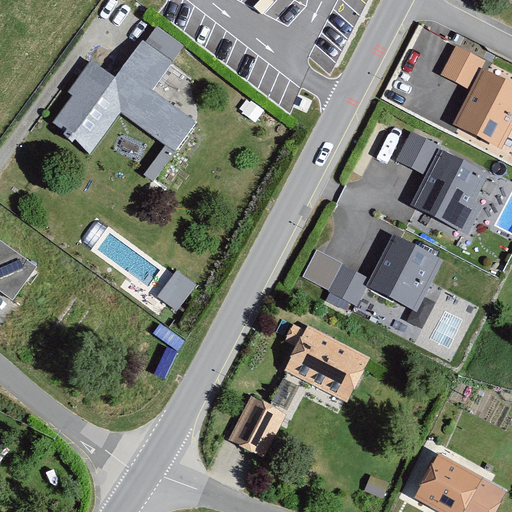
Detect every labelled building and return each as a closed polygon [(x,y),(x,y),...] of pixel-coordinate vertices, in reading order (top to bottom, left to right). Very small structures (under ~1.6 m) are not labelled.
[(105,67),(63,121),(96,147),(127,107),(182,150),(202,125),(160,91),(181,65),(150,41),(121,79),(105,67)] [(492,62),(462,48),(447,78),(473,91),(450,138),(511,168),(511,165),(511,87),(486,74),(492,62)] [(495,174),(414,137),(401,165),(427,177),(410,214),(465,239),(495,174)] [(342,261),(327,291),(361,308),(372,288),(420,313),(450,256),(402,232),(378,279),(342,261)] [(45,266),(0,234),(0,291),(17,304),(45,266)] [(180,309),(197,283),(178,270),(161,296),(180,309)] [(77,298),(57,327),(85,347),(105,318),(77,298)] [(380,358),(313,326),(288,377),(355,410),(380,358)] [(290,408),(300,387),(285,380),(275,401),(290,408)] [(291,414),(259,399),(238,442),(271,458),(291,414)] [(482,511),(498,482),(450,459),(426,506),(438,511),(482,511)]
